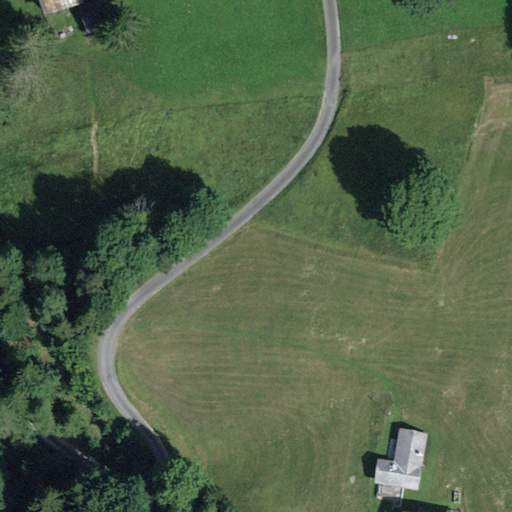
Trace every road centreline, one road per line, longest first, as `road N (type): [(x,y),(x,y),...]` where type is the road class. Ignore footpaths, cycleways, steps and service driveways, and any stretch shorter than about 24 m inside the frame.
road 1 (track): [(330,0),(335,82),(325,127),(290,169),(137,298),(108,334),(104,373),(168,471),(167,511)]
road 2 (track): [(131,511),(117,479),(50,437),(0,374)]
